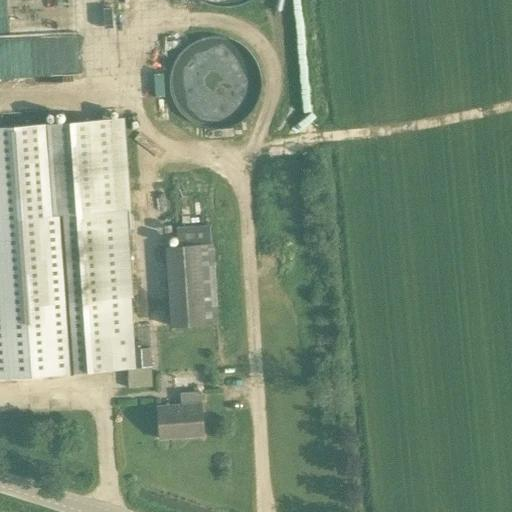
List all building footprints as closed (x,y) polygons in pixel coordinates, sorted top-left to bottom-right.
[(0,75),(79,72),(76,0),(52,0),(53,9),(0,10),(0,75)] [(151,100),(150,118),(217,120),(217,102),(151,100)] [(44,375),(128,369),(130,386),(153,385),(152,367),(150,348),(135,349),(125,209),(131,208),(125,120),(24,126),(30,214),(33,214),(44,375)] [(177,227),(179,245),(166,246),(171,327),(220,323),(214,243),(212,243),(210,225),(177,227)] [(204,435),(201,403),(200,391),(181,392),(182,404),(158,406),(160,438),(204,435)]
